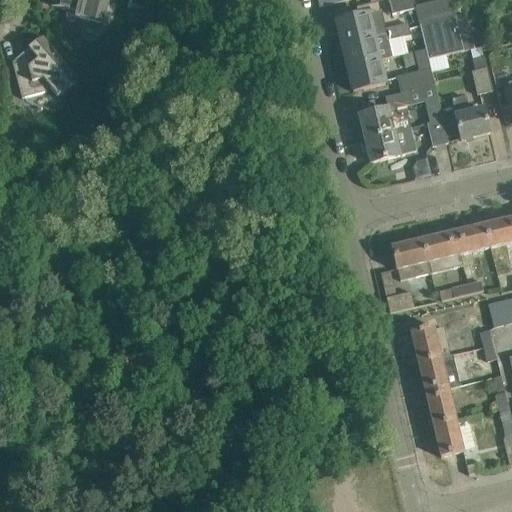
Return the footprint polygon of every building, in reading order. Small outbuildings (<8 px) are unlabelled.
[(74,21),(75,19),(103,26),(108,3),(99,0),(53,0),(51,8),(67,11),(66,16),(66,17),(66,19),(66,20),(68,21),(70,22),(71,22),(72,22),(73,22),(74,21)] [(416,8),(414,0),(388,0),(393,16),(416,11),(416,8)] [(467,15),(456,18),(461,41),(472,38),(467,15)] [(355,19),(336,23),(342,47),(386,36),(384,30),(383,25),(372,28),(368,16),(355,19)] [(456,18),(420,26),(425,51),(427,62),(464,53),(461,41),(456,18)] [(342,47),(347,70),(380,62),(393,59),(389,42),(411,37),(408,25),(384,30),(386,36),(342,47)] [(12,64),(17,83),(22,100),(44,94),(50,90),(57,99),(78,81),(42,38),(28,50),(32,55),(27,60),(12,64)] [(403,97),(407,96),(434,89),(427,62),(425,51),(402,56),(405,68),(418,66),(420,75),(399,80),(403,97)] [(380,62),(347,70),(353,94),(386,86),(380,62)] [(472,73),(478,98),(493,94),(487,69),(472,73)] [(434,89),(407,96),(409,107),(437,101),(434,89)] [(455,118),(456,123),(461,142),(490,135),(484,112),(469,115),(465,98),(452,101),(456,117),(455,118)] [(359,118),(364,142),(411,130),(408,117),(406,108),(389,112),(389,111),(359,118)] [(442,122),(427,126),(432,149),(448,145),(442,122)] [(411,130),(364,142),(370,165),(399,158),(399,157),(416,153),(414,143),(411,130)] [(18,136),(5,131),(0,142),(0,144),(12,149),(18,136)] [(511,220),(485,227),(490,250),(511,245),(511,220)] [(485,227),(453,234),(459,257),(460,257),(490,250),(485,227)] [(459,257),(453,234),(422,242),(427,265),(428,265),(431,275),(463,268),(460,257),(459,257)] [(427,265),(422,242),(391,249),(396,272),(397,272),(400,283),(431,275),(428,265),(427,265)] [(389,315),(409,311),(415,309),(411,294),(396,297),(390,273),(380,275),(389,315)] [(481,283),(466,286),(469,296),(483,293),(481,283)] [(469,296),(466,286),(452,289),(454,300),(469,296)] [(511,300),(488,306),(493,330),(511,325),(511,300)] [(410,333),(418,365),(451,357),(444,329),(434,332),(433,328),(410,333)] [(480,335),(484,350),(493,347),(490,332),(480,335)] [(493,347),(484,350),(487,364),(497,361),(493,347)] [(418,365),(425,396),(448,391),(461,388),(453,357),(451,357),(418,365)] [(505,395),(501,379),(493,381),(496,397),(505,395)] [(425,396),(433,428),(456,422),(448,391),(425,396)] [(496,397),(495,397),(499,412),(508,409),(505,395),(496,397)] [(511,424),(508,409),(499,412),(502,426),(511,424)] [(475,448),(468,419),(456,422),(433,428),(441,459),(463,454),(462,451),(475,448)] [(466,468),(468,477),(483,474),(481,464),(466,468)]
